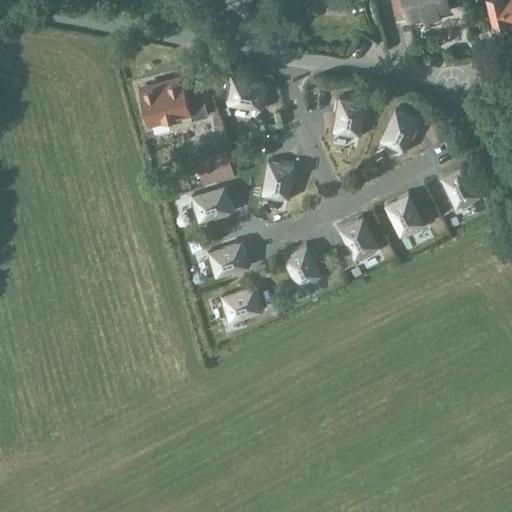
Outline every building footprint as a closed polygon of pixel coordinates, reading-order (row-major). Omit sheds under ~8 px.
[(309,5),(312,8),(318,9),(321,6),(326,6),(326,2),(343,3),(343,0),(305,0),(305,5),(309,5)] [(396,0),(401,18),(410,15),(411,18),(428,14),(427,6),(434,5),(434,7),(449,4),(448,0),(396,0)] [(511,0),(488,0),(494,26),(511,22),(510,19),(511,18),(511,0)] [(148,124),(190,113),(192,113),(186,91),(182,73),(138,84),(148,124)] [(226,104),(262,109),(266,81),(230,76),(226,104)] [(200,87),(186,91),(192,113),(190,113),(192,119),(208,115),(200,87)] [(367,100),(338,95),(332,131),(361,136),(367,100)] [(379,139),(404,151),(420,119),(395,106),(379,139)] [(202,183),(235,172),(227,147),(194,158),(202,183)] [(267,159),(261,194),(289,199),(295,164),(267,159)] [(440,176),(456,208),(481,195),(465,163),(440,176)] [(191,194),(199,222),(233,212),(225,184),(191,194)] [(384,204),(400,236),(425,223),(409,191),(384,204)] [(338,227),(354,259),(379,247),(363,214),(338,227)] [(207,250),(216,277),(250,267),(241,239),(207,250)] [(298,288),(323,275),(307,243),(281,256),(298,288)] [(221,295),(229,322),(263,312),(255,284),(221,295)]
